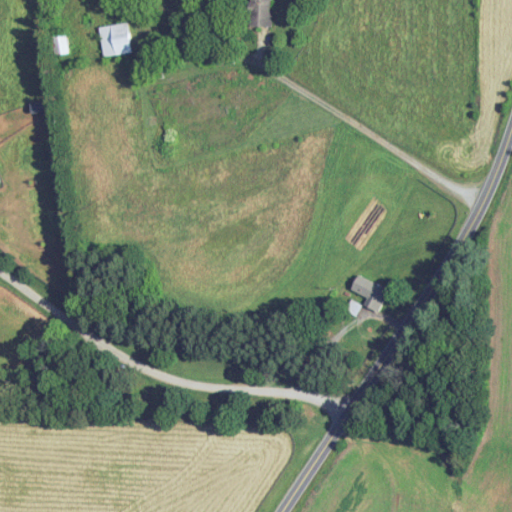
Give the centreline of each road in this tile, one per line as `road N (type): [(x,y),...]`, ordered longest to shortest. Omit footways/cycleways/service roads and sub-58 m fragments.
road 1 (tertiary): [(284,511),(441,285),(511,131)]
road 2 (residential): [(346,416),(290,390),(200,387),(154,372),(0,269)]
